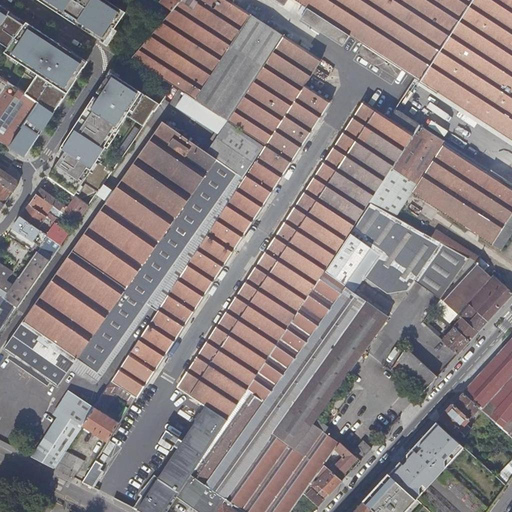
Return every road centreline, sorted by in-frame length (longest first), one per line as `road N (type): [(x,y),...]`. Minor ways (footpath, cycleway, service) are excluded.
road 1 (residential): [(511,317),(335,511)]
road 2 (residential): [(14,0),(105,59),(35,172),(25,173)]
road 3 (residential): [(0,454),(112,511)]
